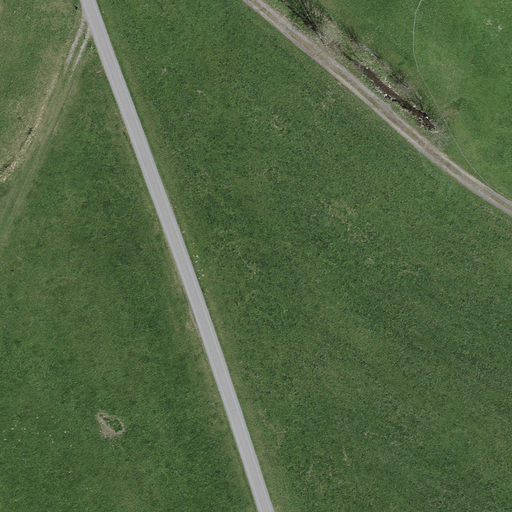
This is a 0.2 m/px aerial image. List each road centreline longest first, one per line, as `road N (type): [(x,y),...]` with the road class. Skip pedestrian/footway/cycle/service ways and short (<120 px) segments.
road 1 (unclassified): [(87,0),(265,511)]
road 2 (track): [(249,0),(404,136),(511,213)]
road 3 (track): [(0,248),(91,14)]
